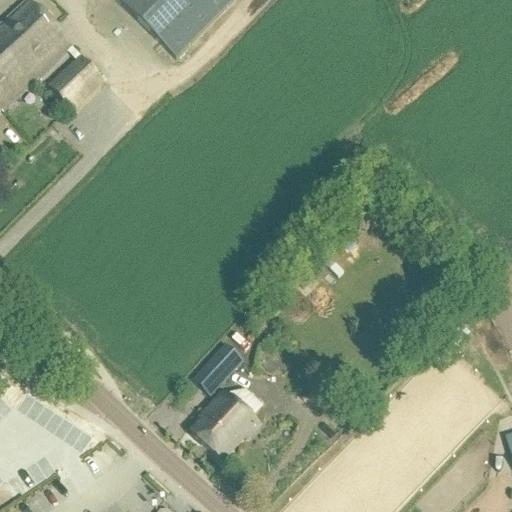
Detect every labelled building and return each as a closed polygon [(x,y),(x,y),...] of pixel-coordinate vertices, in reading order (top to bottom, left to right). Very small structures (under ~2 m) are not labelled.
[(240,0),(110,0),(176,65),(240,0)] [(31,8),(0,36),(0,122),(68,60),(78,71),(51,95),(73,120),(105,90),(31,8)] [(223,348),(190,383),(209,401),(242,367),(223,348)] [(45,421),(22,394),(8,406),(31,433),(45,421)] [(222,400),(198,427),(200,429),(189,441),(220,470),(241,445),(244,447),(258,432),(222,400)] [(96,462),(83,473),(94,486),(107,474),(96,462)]
